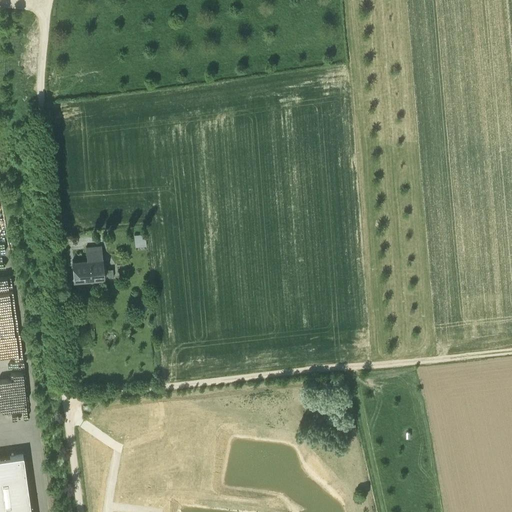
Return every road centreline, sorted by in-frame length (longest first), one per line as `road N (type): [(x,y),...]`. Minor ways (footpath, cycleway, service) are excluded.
road 1 (track): [(63,398),(511,352)]
road 2 (track): [(63,398),(40,111),(49,0)]
